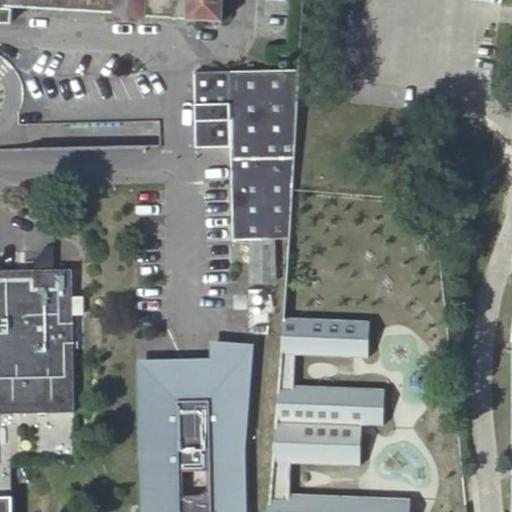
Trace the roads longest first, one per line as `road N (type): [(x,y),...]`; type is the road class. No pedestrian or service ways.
road 1 (residential): [(496,511),(480,366),(511,238)]
road 2 (unknown): [(174,169),(193,329)]
